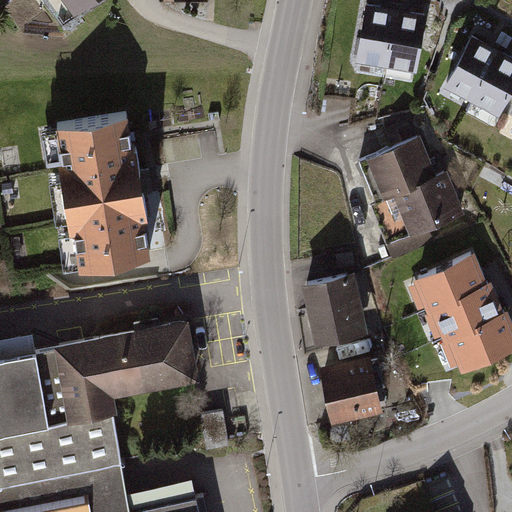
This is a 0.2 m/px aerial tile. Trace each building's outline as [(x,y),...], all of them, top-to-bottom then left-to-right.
[(356,55),(386,60),(394,9),(364,4),(356,55)] [(386,60),(417,65),(421,37),(425,14),(395,9),(386,60)] [(443,78),(470,93),(495,48),(468,33),(458,51),(443,78)] [(470,93),(497,108),(509,87),(511,81),(511,57),(495,48),(470,93)] [(127,111),(60,122),(82,259),(149,248),(127,111)] [(390,145),(369,154),(392,212),(387,214),(396,235),(458,211),(441,171),(432,174),(426,158),(417,135),(390,145)] [(428,274),(441,305),(489,285),(476,253),(428,274)] [(349,272),(306,281),(317,333),(360,325),(349,272)] [(445,303),(459,334),(507,314),(493,283),(445,303)] [(463,333),(476,364),(502,353),(511,348),(511,314),(511,312),(463,333)] [(0,354),(0,474),(118,454),(105,382),(189,368),(180,316),(58,339),(60,345),(0,354)] [(366,355),(321,364),(331,414),(381,404),(376,382),(381,381),(375,355),(367,357),(366,355)] [(222,407),(199,411),(205,444),(228,440),(222,407)] [(0,474),(0,511),(97,511),(128,507),(118,454),(0,474)] [(198,511),(195,492),(128,507),(97,511),(198,511)]
